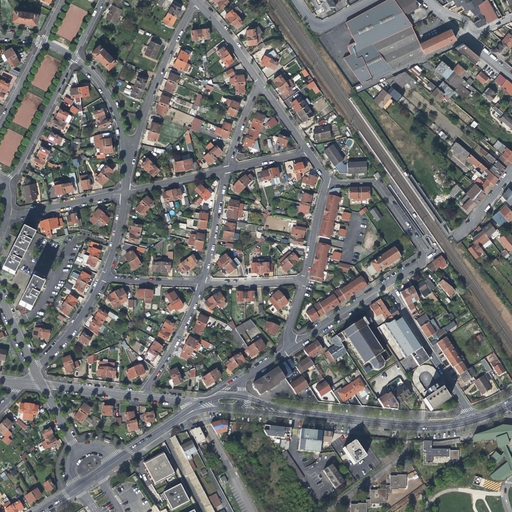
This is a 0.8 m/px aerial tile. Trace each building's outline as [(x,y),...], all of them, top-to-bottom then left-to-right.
[(331,7),(335,4),(338,3),(337,0),(311,0),(317,11),(323,8),(324,10),(329,8),(328,6),(330,5),(331,7)] [(393,0),(386,0),(372,8),(352,19),(345,23),(355,42),(349,45),(348,49),(351,55),(344,59),(359,81),(361,84),(364,83),(375,78),(389,71),(455,40),(450,31),(449,31),(448,31),(420,44),(411,26),(412,25),(403,13),(393,0)] [(393,0),(403,13),(404,12),(406,14),(421,5),(414,0),(393,0)] [(482,3),(480,0),(471,0),(466,3),(461,5),(465,12),(469,10),(470,10),(475,6),(482,3)] [(486,1),(481,4),(475,6),(470,10),(469,10),(474,17),(476,16),(478,20),(476,21),(477,24),(479,27),(491,22),(497,20),(486,1)] [(70,3),(56,35),(73,42),(87,11),(70,3)] [(172,4),(168,13),(176,17),(179,12),(181,9),(172,4)] [(337,7),(335,4),(331,7),(330,5),(328,6),(329,8),(324,10),(326,13),(331,10),(337,7)] [(109,13),(106,19),(115,23),(121,10),(112,5),(110,11),(108,10),(107,12),(109,13)] [(228,18),(231,22),(237,17),(241,14),(235,7),(232,10),(225,16),(228,18)] [(14,10),(12,21),(24,23),(35,24),(37,14),(14,10)] [(173,23),(176,17),(168,13),(163,21),(171,26),(173,23)] [(243,23),(237,17),(231,22),(233,25),(236,28),(243,23)] [(247,35),(248,38),(255,37),(261,33),(258,28),(254,30),(247,31),(247,35)] [(204,30),(202,30),(199,31),(200,39),(208,38),(208,30),(204,30)] [(192,40),(200,39),(199,31),(196,31),(194,31),(191,32),(192,40)] [(504,37),(501,42),(509,48),(511,44),(511,36),(509,34),(508,33),(504,37)] [(159,45),(161,42),(155,39),(153,43),(151,42),(145,55),(154,59),(157,53),(160,46),(159,45)] [(503,54),(509,48),(501,42),(496,47),(492,53),(499,59),(500,58),(503,60),(506,56),(503,54)] [(458,46),(454,48),(473,64),(479,58),(463,44),(458,46)] [(108,69),(116,62),(99,45),(92,53),(100,61),(108,69)] [(296,57),(297,57),(290,46),(287,48),(294,59),(296,57)] [(216,53),(221,59),(228,55),(225,51),(223,48),(216,53)] [(4,52),(8,60),(15,56),(11,49),(9,50),(4,52)] [(274,50),(268,54),(271,59),(277,55),(274,50)] [(179,55),(177,59),(185,62),(186,60),(191,62),(193,57),(181,51),(179,55)] [(230,58),(228,55),(221,59),(223,62),(221,64),(223,68),(226,66),(233,61),(230,58)] [(17,60),(15,56),(8,60),(12,67),(19,63),(17,60)] [(263,64),(267,66),(270,59),(267,58),(264,56),(261,63),(263,64)] [(184,65),(185,62),(177,59),(175,64),(174,67),(186,72),(188,67),(184,65)] [(280,64),(270,59),(267,66),(272,68),(273,69),(274,68),(277,70),(280,64)] [(473,89),(470,86),(466,82),(460,78),(452,71),(441,61),(437,67),(434,70),(445,79),(443,82),(454,92),(463,100),(473,89)] [(454,68),(452,71),(460,78),(465,72),(457,65),(454,68)] [(11,68),(8,73),(17,77),(19,72),(11,68)] [(232,68),(226,71),(229,77),(235,73),(232,68)] [(419,73),(413,68),(409,70),(412,73),(416,77),(419,73)] [(401,73),(397,75),(406,83),(408,85),(413,89),(415,87),(414,86),(416,83),(404,72),(401,73)] [(475,78),(482,84),(484,82),(486,84),(490,81),(480,72),(477,75),(475,78)] [(169,77),(168,81),(175,84),(178,77),(171,74),(169,77)] [(230,84),(235,84),(243,84),(243,81),(242,75),(234,76),(234,77),(232,78),(233,79),(230,79),(229,79),(230,84)] [(275,83),(278,87),(285,82),(280,75),(273,80),(275,83)] [(402,87),(406,83),(397,75),(392,79),(402,87)] [(502,77),(499,75),(494,80),(493,81),(500,87),(505,80),(502,77)] [(0,89),(5,92),(6,89),(8,86),(8,84),(7,84),(10,80),(3,77),(1,81),(0,81),(0,89)] [(146,80),(142,79),(138,77),(134,87),(143,90),(144,86),(146,80)] [(286,92),(290,89),(288,88),(293,85),(289,79),(285,82),(278,87),(281,91),(283,94),(284,95),(287,93),(286,92)] [(500,87),(511,96),(511,85),(505,80),(500,87)] [(172,92),(175,84),(168,81),(166,86),(164,89),(172,92)] [(313,81),(306,86),(309,90),(316,85),(313,81)] [(391,84),(390,86),(391,87),(397,92),(400,88),(393,82),(391,84)] [(448,98),(454,92),(443,82),(440,84),(437,88),(443,94),(448,98)] [(80,88),(78,88),(79,97),(88,95),(87,89),(86,83),(79,84),(80,88)] [(243,88),(243,84),(235,84),(236,93),(244,92),(243,88)] [(141,95),(143,90),(134,87),(131,96),(135,97),(138,98),(139,99),(141,95)] [(388,90),(386,92),(391,97),(396,101),(400,96),(397,92),(391,87),(388,90)] [(71,98),(79,97),(78,88),(73,89),(70,90),(71,98)] [(430,94),(438,101),(443,94),(437,88),(436,88),(433,91),(430,94)] [(381,108),(391,97),(386,92),(384,91),(382,89),(378,94),(373,100),(381,108)] [(487,89),(481,96),(489,102),(495,95),(487,89)] [(448,98),(443,94),(438,101),(440,103),(443,98),(447,102),(449,99),(448,98)] [(492,101),(495,104),(500,98),(497,95),(492,101)] [(160,100),(159,104),(166,107),(169,99),(162,96),(160,100)] [(294,109),(297,114),(306,107),(300,98),(294,102),(293,100),(291,102),(292,104),(290,105),(294,109)] [(232,101),(229,107),(236,110),(237,106),(239,103),(232,101)] [(164,114),(166,107),(159,104),(157,108),(156,112),(164,114)] [(69,111),(76,114),(79,109),(72,105),(69,111)] [(506,112),(500,106),(497,109),(503,115),(506,112)] [(234,113),(236,110),(229,107),(227,113),(233,116),(234,113)] [(312,116),(306,107),(297,114),(300,118),(303,123),(305,122),(306,123),(308,121),(307,120),(312,116)] [(93,112),(96,120),(104,117),(103,114),(102,112),(101,109),(93,112)] [(511,121),(503,115),(497,109),(495,112),(499,115),(496,119),(500,122),(502,120),(511,129),(511,121)] [(58,113),(57,115),(56,117),(64,121),(68,114),(60,110),(58,113)] [(260,126),(262,122),(264,118),(256,115),(255,118),(253,123),(260,126)] [(66,123),(64,121),(56,117),(55,120),(53,122),(52,125),(63,130),(66,123)] [(106,125),(105,120),(104,117),(96,120),(100,131),(107,128),(106,125)] [(194,118),(190,128),(190,130),(192,130),(197,132),(202,121),(194,118)] [(273,118),(272,119),(270,121),(266,124),(270,129),(277,123),(273,118)] [(151,128),(150,131),(158,133),(161,122),(155,120),(154,124),(152,123),(151,128)] [(223,122),(221,129),(228,131),(229,127),(230,125),(223,122)] [(251,126),(250,130),(257,133),(260,126),(253,123),(251,126)] [(226,135),(228,131),(221,129),(216,127),(214,133),(219,135),(218,136),(225,138),(226,135)] [(314,135),(315,140),(329,137),(327,127),(313,130),(314,135)] [(248,134),(247,138),(254,141),(257,133),(250,130),(248,134)] [(156,141),(158,133),(150,131),(149,135),(148,139),(156,141)] [(441,131),(438,134),(445,140),(447,137),(441,131)] [(63,138),(51,132),(50,135),(48,139),(60,145),(63,138)] [(98,147),(103,146),(110,145),(110,141),(109,138),(102,139),(102,134),(94,136),(95,140),(94,140),(95,147),(98,147)] [(279,146),(284,148),(287,140),(279,137),(276,145),(279,146)] [(0,144),(0,162),(10,166),(20,141),(14,139),(13,142),(3,138),(0,144)] [(252,148),(254,141),(247,138),(245,143),(244,145),(252,148)] [(500,148),(503,145),(496,139),(493,143),(500,148)] [(205,147),(209,152),(215,158),(218,155),(221,152),(215,146),(214,147),(210,142),(205,147)] [(450,148),(476,171),(481,175),(486,179),(492,185),(497,178),(488,171),(455,142),(450,148)] [(111,149),(110,145),(103,146),(98,147),(99,154),(100,154),(100,155),(96,156),(96,159),(104,158),(104,154),(103,154),(102,153),(104,153),(111,152),(111,149)] [(332,146),(324,151),(326,154),(325,155),(327,158),(329,156),(331,159),(329,161),(330,162),(331,164),(332,163),(339,172),(347,173),(351,173),(351,174),(355,174),(355,172),(358,172),(358,174),(362,174),(362,173),(366,173),(366,163),(347,164),(347,166),(343,165),(341,162),(342,161),(332,146)] [(495,150),(500,155),(509,162),(511,158),(511,152),(504,146),(502,149),(503,150),(500,153),(496,149),(495,150)] [(39,150),(38,153),(37,155),(44,159),(47,153),(48,152),(40,148),(39,150)] [(493,165),(488,171),(497,178),(504,169),(489,155),(481,149),(479,151),(484,156),(484,157),(493,165)] [(212,161),(215,158),(209,152),(207,154),(204,150),(201,152),(204,157),(203,158),(209,164),(212,161)] [(490,153),(489,155),(504,169),(509,162),(500,155),(497,159),(490,153)] [(39,170),(44,159),(37,155),(35,158),(33,163),(32,166),(39,170)] [(142,165),(145,168),(147,170),(153,164),(154,163),(156,162),(153,158),(150,161),(147,158),(141,164),(142,165)] [(180,170),(184,169),(182,161),(180,162),(179,159),(173,160),(176,171),(180,170)] [(190,159),(182,161),(184,169),(190,168),(192,167),(190,159)] [(332,163),(331,164),(338,174),(344,174),(347,174),(351,174),(351,173),(347,173),(339,172),(332,163)] [(159,170),(153,164),(147,170),(149,172),(153,176),(155,174),(159,170)] [(296,183),(296,182),(300,180),(299,174),(303,173),(302,169),(303,168),(303,167),(303,165),(301,165),(293,166),(296,183)] [(106,166),(101,173),(107,178),(110,174),(112,172),(106,166)] [(272,171),(268,171),(271,183),(272,186),(280,185),(276,170),(272,171)] [(265,184),(271,183),(268,171),(262,173),(260,174),(260,175),(256,175),(258,182),(264,181),(265,184)] [(104,182),(107,178),(101,173),(95,179),(102,184),(104,182)] [(69,183),(62,185),(64,193),(69,191),(72,191),(71,188),(77,187),(74,174),(68,175),(69,183)] [(90,187),(88,180),(87,175),(80,176),(82,181),(81,181),(82,189),(86,188),(90,187)] [(241,180),(238,183),(244,189),(249,184),(252,180),(248,176),(246,178),(244,177),(241,180)] [(304,178),(302,184),(314,187),(316,178),(314,177),(312,177),(312,178),(308,177),(307,179),(304,178)] [(483,183),(477,179),(474,184),(474,185),(485,194),(488,190),(492,185),(486,179),(483,183)] [(238,195),(244,189),(238,183),(235,186),(232,189),(238,195)] [(33,184),(23,186),(26,201),(32,200),(36,199),(33,184)] [(60,194),(64,193),(62,185),(54,186),(56,194),(60,194)] [(470,193),(467,196),(475,204),(477,205),(481,199),(485,194),(474,185),(469,192),(470,193)] [(195,191),(199,196),(205,191),(201,187),(200,186),(195,191)] [(461,190),(456,186),(447,194),(452,199),(461,190)] [(208,188),(205,191),(199,196),(205,201),(208,198),(213,193),(208,188)] [(337,198),(339,189),(332,189),(328,191),(327,195),(329,196),(328,200),(326,200),(325,207),(326,208),(325,212),(324,216),(323,216),(321,223),(322,224),(321,228),(320,233),(319,233),(318,236),(329,239),(329,235),(331,235),(333,227),(332,226),(333,219),(335,219),(337,211),(335,210),(337,203),(339,203),(340,198),(337,198)] [(352,190),(352,189),(348,189),(348,200),(351,200),(351,201),(360,201),(366,201),(366,200),(369,199),(369,189),(365,189),(365,190),(360,190),(360,189),(356,189),(356,190),(352,190)] [(504,193),(501,196),(509,206),(511,203),(511,192),(510,190),(507,193),(504,193)] [(174,192),(171,193),(173,201),(181,199),(179,191),(174,192)] [(164,203),(173,201),(171,193),(165,194),(162,194),(164,203)] [(301,200),(300,203),(309,205),(310,202),(311,198),(300,195),(299,200),(301,200)] [(470,209),(475,204),(467,196),(467,195),(460,203),(462,205),(461,207),(467,213),(470,209)] [(146,198),(141,204),(147,210),(152,203),(148,199),(146,198)] [(229,206),(228,210),(236,211),(240,212),(245,212),(246,206),(237,205),(238,203),(229,202),(229,206)] [(308,209),(309,205),(300,203),(299,211),(307,214),(308,209)] [(142,216),(147,210),(141,204),(137,208),(135,211),(142,216)] [(511,213),(505,206),(498,212),(507,222),(511,217),(511,213)] [(376,222),(382,218),(374,208),(369,212),(376,222)] [(100,209),(98,211),(97,211),(96,210),(95,212),(94,213),(95,214),(93,217),(90,221),(94,225),(98,221),(103,216),(105,213),(100,209)] [(245,212),(240,212),(236,211),(228,210),(227,214),(227,218),(235,219),(235,218),(244,219),(245,212)] [(508,223),(507,222),(498,212),(492,217),(499,226),(501,224),(504,227),(508,223)] [(198,221),(205,222),(206,219),(206,216),(194,213),(193,220),(198,221)] [(348,221),(349,214),(342,213),(341,219),(348,221)] [(67,218),(69,226),(75,224),(76,226),(80,225),(78,219),(76,220),(75,216),(71,217),(67,218)] [(108,220),(103,216),(98,221),(103,226),(105,223),(108,220)] [(484,228),(481,230),(490,241),(492,244),(496,241),(492,236),(490,237),(488,235),(490,233),(491,234),(492,233),(491,232),(494,230),(489,223),(491,222),(486,216),(483,221),(486,225),(484,228)] [(53,221),(48,222),(50,230),(63,227),(61,219),(55,220),(53,221)] [(205,226),(205,222),(198,221),(193,220),(191,227),(204,229),(205,226)] [(51,236),(50,230),(48,222),(44,223),(40,224),(41,232),(45,231),(47,237),(51,236)] [(296,222),(294,236),(302,238),(303,231),(305,224),(296,222)] [(225,228),(224,232),(232,234),(234,226),(226,224),(225,228)] [(131,229),(131,233),(139,235),(141,227),(132,225),(131,229)] [(480,249),(490,241),(481,230),(478,227),(475,230),(478,234),(474,237),(472,239),(476,244),(480,249)] [(2,269),(14,275),(35,235),(23,229),(19,237),(6,262),(2,269)] [(344,237),(345,231),(338,229),(337,236),(344,237)] [(223,241),(231,242),(232,239),(238,240),(239,235),(232,234),(224,232),(224,237),(223,241)] [(511,237),(507,232),(502,236),(510,244),(511,242),(511,237)] [(137,243),(139,235),(131,233),(130,237),(129,242),(137,243)] [(203,236),(196,235),(196,236),(190,235),(189,240),(195,241),(202,243),(203,239),(203,236)] [(301,242),(302,238),(294,236),(293,245),(300,246),(301,242)] [(508,252),(509,251),(511,248),(511,246),(510,244),(502,236),(499,239),(499,241),(508,252)] [(162,240),(156,245),(152,248),(155,252),(162,248),(162,240)] [(201,246),(202,243),(195,241),(189,240),(187,246),(193,247),(193,248),(200,250),(201,246)] [(490,241),(480,249),(482,251),(492,244),(490,241)] [(330,246),(319,243),(318,247),(316,247),(315,254),(316,254),(315,260),(314,264),(312,264),(312,267),(311,271),(312,272),(311,276),(310,276),(309,280),(322,282),(324,274),(323,274),(325,266),(326,266),(328,257),(327,257),(328,251),(329,251),(330,246)] [(475,259),(483,253),(482,251),(480,249),(476,244),(473,245),(472,244),(470,246),(471,247),(468,249),(475,259)] [(393,248),(370,264),(376,273),(386,267),(399,258),(396,252),(398,250),(397,249),(394,250),(393,248)] [(92,249),(89,257),(97,260),(98,255),(100,252),(92,249)] [(331,258),(338,260),(340,253),(333,251),(331,258)] [(510,255),(506,251),(501,254),(505,259),(510,255)] [(124,257),(128,264),(136,259),(135,259),(132,254),(131,252),(126,255),(124,257)] [(286,261),(291,267),(292,266),(296,263),(298,261),(292,255),(292,256),(289,253),(284,258),(286,261)] [(195,255),(185,262),(190,268),(192,266),(196,264),(200,261),(195,255)] [(220,270),(223,267),(230,262),(228,260),(230,258),(228,255),(226,257),(225,256),(218,261),(219,262),(216,264),(220,270)] [(95,264),(97,260),(89,257),(86,264),(94,267),(95,264)] [(483,259),(488,266),(492,264),(491,263),(486,257),(483,259)] [(136,260),(136,259),(128,264),(133,271),(137,268),(143,264),(139,258),(136,260)] [(288,270),(291,267),(286,261),(284,258),(278,263),(280,266),(285,272),(288,270)] [(436,261),(426,267),(432,272),(439,267),(441,270),(447,266),(443,261),(442,259),(441,258),(436,261)] [(155,272),(160,273),(161,264),(161,259),(152,259),(152,272),(155,272)] [(231,264),(230,262),(223,267),(229,274),(231,272),(239,265),(236,261),(231,264)] [(259,261),(259,265),(259,273),(262,273),(265,273),(273,273),(272,264),(267,265),(267,261),(259,261)] [(185,272),(187,270),(190,268),(185,262),(176,269),(179,273),(181,271),(183,273),(185,272)] [(349,265),(338,262),(337,264),(336,269),(347,272),(349,265)] [(169,265),(161,264),(160,273),(164,273),(169,273),(169,265)] [(376,273),(370,264),(365,268),(370,277),(376,273)] [(256,273),(259,273),(259,265),(251,265),(251,273),(254,273),(256,273)] [(82,273),(78,281),(85,285),(88,280),(89,277),(82,273)] [(311,323),(315,321),(314,319),(318,317),(318,318),(325,314),(324,313),(328,310),(329,311),(335,307),(334,306),(338,303),(339,305),(346,300),(345,299),(348,297),(349,298),(356,294),(355,293),(358,290),(362,287),(363,289),(366,287),(360,277),(357,279),(356,278),(348,283),(349,285),(346,287),(343,288),(342,287),(328,296),(329,298),(323,302),(322,301),(307,310),(308,312),(305,314),(311,323)] [(19,305),(31,311),(44,286),(43,286),(44,285),(42,284),(43,283),(33,278),(19,305)] [(455,292),(439,279),(436,281),(442,289),(449,297),(455,292)] [(429,280),(428,281),(425,283),(429,289),(431,292),(435,289),(429,280)] [(83,289),(85,285),(78,281),(74,288),(81,292),(83,289)] [(438,302),(431,292),(429,289),(428,289),(423,282),(416,287),(422,295),(424,299),(428,296),(434,305),(438,302)] [(405,291),(400,294),(404,302),(410,312),(415,309),(411,303),(418,300),(412,287),(407,290),(407,289),(404,290),(405,291)] [(118,292),(114,294),(120,305),(126,302),(126,300),(125,298),(121,290),(118,292)] [(276,294),(272,297),(272,298),(268,301),(272,306),(276,303),(282,298),(282,297),(284,296),(280,291),(278,293),(277,293),(276,294)] [(166,298),(170,305),(178,300),(175,296),(173,293),(166,298)] [(107,298),(111,306),(111,305),(115,304),(117,307),(120,305),(114,294),(110,296),(107,298)] [(216,296),(212,299),(216,305),(223,301),(219,294),(216,296)] [(236,303),(244,302),(244,294),(241,294),(239,294),(236,294),(236,303)] [(250,294),(247,294),(244,294),(244,302),(253,302),(253,294),(250,294)] [(209,310),(216,305),(212,299),(211,300),(208,296),(204,299),(205,301),(206,303),(205,304),(209,310)] [(69,297),(65,304),(72,309),(74,305),(76,302),(69,297)] [(286,304),(282,298),(276,303),(272,306),(277,312),(283,306),(286,304)] [(181,305),(178,300),(170,305),(166,307),(170,313),(174,310),(175,312),(182,307),(181,305)] [(382,313),(389,323),(395,319),(394,318),(388,312),(380,300),(378,302),(372,306),(369,307),(376,317),(382,313)] [(68,313),(72,309),(65,304),(60,311),(67,315),(68,313)] [(391,310),(388,312),(394,318),(399,314),(394,308),(391,310)] [(98,314),(97,316),(95,319),(102,323),(106,316),(99,312),(98,314)] [(116,317),(112,314),(110,313),(107,317),(114,321),(116,317)] [(418,325),(420,328),(429,322),(427,317),(426,317),(426,316),(425,315),(416,322),(418,325)] [(198,319),(196,324),(204,327),(207,320),(199,316),(198,319)] [(368,325),(372,323),(367,316),(337,336),(341,343),(345,340),(346,342),(347,341),(350,346),(349,346),(351,349),(352,349),(359,360),(358,361),(366,374),(372,370),(377,371),(383,368),(383,363),(390,358),(381,346),(380,346),(373,335),(374,335),(372,331),(371,332),(368,327),(369,327),(368,325)] [(421,347),(402,317),(396,321),(395,319),(389,323),(385,323),(406,357),(412,354),(421,347)] [(94,334),(102,323),(95,319),(93,321),(91,324),(88,329),(94,334)] [(430,326),(433,325),(434,324),(435,322),(433,319),(429,322),(420,328),(423,333),(427,339),(432,336),(438,332),(435,328),(433,330),(430,326)] [(240,325),(244,332),(246,331),(248,332),(255,327),(249,321),(241,325),(240,325)] [(277,328),(278,324),(272,321),(270,325),(266,324),(263,331),(274,336),(276,331),(277,328)] [(166,322),(162,329),(169,333),(172,328),(173,326),(166,322)] [(456,326),(453,322),(440,330),(438,332),(432,336),(435,340),(437,339),(439,341),(448,336),(446,333),(456,326)] [(200,335),(204,327),(196,324),(194,328),(192,331),(200,335)] [(36,337),(40,337),(42,330),(42,326),(38,325),(38,326),(36,326),(35,329),(34,329),(33,336),(36,337)] [(244,332),(240,325),(239,326),(238,326),(232,331),(229,333),(242,353),(253,346),(250,342),(245,345),(239,336),(244,332)] [(387,330),(383,325),(377,328),(381,334),(387,330)] [(45,331),(42,330),(40,337),(47,339),(48,335),(49,332),(52,332),(53,329),(46,327),(45,331)] [(167,336),(169,333),(162,329),(158,337),(165,340),(167,336)] [(90,340),(92,337),(86,333),(84,335),(83,335),(81,337),(78,342),(85,347),(90,340)] [(331,349),(328,352),(334,361),(346,352),(336,336),(331,340),(335,347),(331,349)] [(257,337),(250,342),(253,346),(260,341),(257,337)] [(446,359),(452,368),(464,360),(454,345),(451,347),(446,338),(438,343),(437,344),(446,359)] [(187,343),(185,346),(192,350),(196,342),(189,339),(187,343)] [(260,341),(253,346),(257,353),(262,350),(264,348),(266,347),(264,344),(263,345),(260,341)] [(312,345),(303,350),(308,357),(310,360),(319,354),(318,353),(322,350),(317,342),(312,345)] [(154,344),(150,351),(157,355),(159,351),(161,348),(154,344)] [(189,357),(192,350),(185,346),(183,350),(182,353),(189,357)] [(253,356),(257,353),(253,346),(242,353),(244,355),(247,352),(251,357),(253,356)] [(421,347),(412,354),(420,366),(430,359),(425,352),(422,347),(421,347)] [(155,358),(157,355),(150,351),(145,358),(152,362),(155,358)] [(330,363),(334,361),(328,352),(327,351),(324,354),(330,363)] [(491,355),(497,364),(493,367),(496,372),(498,376),(505,372),(493,354),(491,355)] [(62,360),(65,367),(71,364),(70,361),(73,360),(72,355),(69,356),(69,357),(65,359),(62,360)] [(239,355),(232,360),(237,367),(241,364),(243,362),(239,355)] [(309,372),(315,368),(315,367),(310,360),(308,357),(301,362),(298,364),(298,365),(295,367),(300,374),(308,369),(309,372)] [(277,368),(278,368),(285,379),(295,373),(290,367),(294,365),(290,359),(286,362),(277,368)] [(233,369),(237,367),(232,360),(225,364),(230,371),(233,369)] [(458,377),(459,376),(466,372),(466,371),(462,366),(466,363),(464,360),(452,368),(454,371),(458,377)] [(484,360),(481,362),(488,373),(491,371),(484,360)] [(76,362),(71,364),(65,367),(67,373),(70,372),(74,371),(74,370),(79,368),(76,362)] [(101,377),(106,377),(107,369),(108,364),(108,363),(99,362),(99,368),(98,368),(98,376),(101,377)] [(114,378),(115,370),(113,370),(114,364),(108,364),(107,369),(106,377),(111,378),(114,378)] [(144,364),(133,369),(136,377),(142,374),(144,373),(147,371),(144,364)] [(423,372),(425,372),(426,372),(427,372),(428,372),(430,374),(434,381),(439,377),(436,372),(433,369),(428,366),(424,366),(417,368),(416,369),(414,371),(414,374),(412,376),(412,381),(413,383),(414,385),(419,394),(424,391),(419,382),(418,380),(418,378),(419,376),(419,375),(421,374),(422,373),(423,372)] [(279,384),(285,379),(278,368),(264,377),(258,381),(252,385),(259,395),(260,395),(266,392),(267,393),(279,384)] [(132,379),(136,377),(133,369),(125,373),(129,380),(132,379)] [(466,372),(459,376),(462,381),(464,384),(475,376),(470,369),(466,371),(466,372)] [(169,373),(172,379),(179,376),(176,370),(171,372),(169,373)] [(216,370),(209,375),(214,382),(217,380),(221,377),(216,370)] [(319,380),(320,380),(322,378),(321,376),(319,374),(317,376),(313,379),(315,383),(319,380)] [(208,385),(214,382),(209,375),(203,379),(202,380),(207,387),(208,385)] [(181,382),(179,376),(172,379),(174,385),(178,384),(181,382)] [(473,382),(478,389),(479,388),(483,394),(491,389),(483,376),(473,382)] [(302,392),(309,387),(306,383),(302,377),(290,386),(296,396),(302,392)] [(358,379),(348,386),(354,395),(360,392),(364,389),(358,379)] [(397,406),(402,403),(401,401),(404,399),(410,395),(399,380),(397,379),(387,386),(387,389),(390,394),(386,396),(385,395),(377,400),(383,409),(397,411),(397,406)] [(331,391),(326,383),(315,390),(321,398),(326,394),(331,391)] [(348,399),(354,395),(348,386),(337,393),(343,402),(348,399)] [(423,400),(431,412),(448,400),(442,390),(441,388),(434,393),(433,391),(436,389),(434,386),(427,391),(429,393),(431,392),(432,394),(423,400)] [(80,411),(79,412),(86,417),(91,410),(83,405),(81,403),(77,409),(80,411)] [(20,409),(19,413),(23,414),(21,421),(26,422),(28,414),(29,406),(20,405),(20,409)] [(37,407),(29,406),(28,414),(36,415),(37,411),(37,407)] [(114,417),(115,411),(111,410),(112,408),(107,408),(103,407),(102,416),(114,417)] [(81,424),(86,417),(79,412),(76,416),(74,419),(81,424)] [(151,413),(144,415),(145,420),(146,423),(153,421),(152,418),(151,413)] [(125,415),(126,423),(135,421),(133,414),(129,414),(125,415)] [(4,422),(1,425),(7,431),(12,425),(6,420),(4,422)] [(22,430),(25,430),(26,427),(18,420),(15,423),(22,430)] [(136,430),(135,421),(126,423),(128,432),(132,431),(136,430)] [(226,427),(227,422),(221,421),(210,424),(219,439),(221,438),(219,434),(226,432),(226,427)] [(0,433),(2,436),(4,438),(1,441),(7,446),(10,442),(5,439),(10,433),(7,431),(1,425),(0,426),(0,433)] [(472,437),(473,442),(496,440),(499,448),(501,448),(503,453),(500,456),(495,452),(490,458),(497,464),(504,456),(507,462),(490,476),(493,480),(503,480),(511,474),(511,459),(505,446),(509,444),(508,438),(511,437),(511,426),(502,425),(488,431),(474,435),(472,437)] [(276,440),(285,441),(288,441),(289,429),(284,428),(276,427),(265,426),(264,432),(267,436),(276,437),(276,440)] [(196,429),(190,431),(197,444),(205,440),(199,428),(196,429)] [(43,442),(52,437),(50,432),(49,430),(41,433),(44,438),(41,439),(43,442)] [(301,430),(299,449),(299,451),(319,453),(320,453),(321,445),(321,443),(321,432),(318,432),(311,431),(304,430),(301,430)] [(327,433),(321,432),(321,443),(329,443),(331,444),(332,433),(327,433)] [(206,511),(214,511),(213,509),(208,499),(193,472),(188,461),(181,447),(175,436),(170,439),(172,444),(175,449),(174,449),(206,511)] [(54,440),(52,437),(43,442),(41,443),(45,450),(49,448),(56,444),(54,440)] [(184,445),(181,447),(188,461),(191,459),(192,459),(190,455),(197,452),(191,442),(184,445)] [(343,450),(354,466),(366,457),(361,449),(356,442),(343,450)] [(431,442),(423,442),(423,454),(425,454),(425,463),(432,464),(432,458),(449,458),(449,460),(450,460),(458,460),(459,453),(459,451),(449,451),(449,450),(435,450),(431,450),(431,442)] [(210,452),(206,445),(199,448),(203,455),(210,452)] [(286,451),(280,455),(299,482),(304,479),(286,451)] [(145,464),(155,484),(174,474),(169,464),(164,454),(145,464)] [(197,470),(191,459),(188,461),(193,472),(197,470)] [(16,469),(24,463),(22,461),(21,462),(15,467),(16,469)] [(323,472),(335,489),(343,483),(331,466),(323,472)] [(365,511),(366,508),(371,508),(371,503),(378,503),(378,501),(386,501),(386,493),(391,493),(390,488),(398,488),(398,487),(405,486),(405,474),(397,474),(397,475),(394,475),(390,475),(390,485),(385,485),(385,488),(378,489),(378,490),(373,490),(370,490),(370,500),(366,500),(366,504),(358,504),(358,506),(353,506),(351,506),(350,511),(365,511)] [(228,483),(224,476),(220,479),(222,483),(223,483),(224,484),(228,483)] [(43,485),(47,491),(51,489),(53,487),(49,481),(43,485)] [(165,497),(172,510),(189,502),(184,493),(180,485),(164,494),(165,497)] [(36,490),(31,494),(34,500),(38,498),(40,496),(36,490)] [(31,502),(34,500),(31,494),(25,498),(29,504),(31,502)] [(214,496),(208,499),(213,509),(220,506),(214,496)] [(18,502),(12,506),(15,511),(16,511),(19,510),(21,508),(24,506),(21,501),(18,503),(18,502)]
